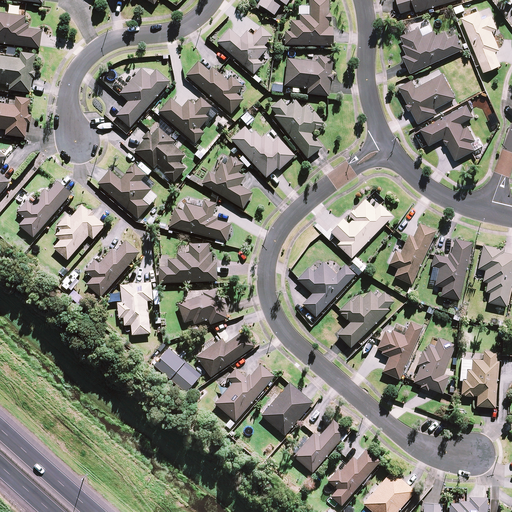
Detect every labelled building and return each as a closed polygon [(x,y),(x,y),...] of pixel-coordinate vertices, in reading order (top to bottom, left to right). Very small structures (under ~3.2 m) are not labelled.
[(274,14),(282,2),(278,0),(261,0),(258,4),(274,14)] [(331,14),(329,14),(328,0),(309,0),(309,15),(300,15),(300,21),(291,21),(291,32),(285,32),(285,44),(333,45),(333,27),(329,27),(329,21),(331,22),(331,14)] [(397,0),(401,12),(415,7),(412,0),(397,0)] [(412,0),(415,7),(416,11),(417,11),(451,0),(412,0)] [(462,4),(453,7),(456,13),(464,10),(462,4)] [(492,14),(482,19),(478,10),(461,17),(483,72),(501,64),(495,51),(500,49),(492,30),(497,28),(492,14)] [(26,16),(0,12),(0,42),(40,47),(42,29),(25,27),(26,16)] [(420,28),(423,35),(433,30),(430,23),(420,28)] [(272,36),(261,26),(253,35),(247,30),(240,38),(229,28),(216,42),(253,74),(262,63),(257,59),(267,48),(264,45),(272,36)] [(436,34),(434,29),(433,30),(423,35),(420,28),(419,27),(401,35),(404,43),(402,44),(406,54),(403,56),(410,72),(463,48),(456,34),(448,38),(445,30),(436,34)] [(36,54),(21,52),(20,58),(0,55),(0,82),(11,84),(10,90),(31,92),(36,54)] [(333,74),(331,73),(333,57),(318,56),(317,61),(287,58),(284,86),(308,88),(307,94),(329,96),(330,81),(332,81),(333,74)] [(200,63),(188,76),(189,77),(233,115),(245,100),(239,94),(245,87),(234,77),(230,82),(218,71),(215,68),(212,72),(200,63)] [(150,76),(141,68),(128,84),(119,76),(111,86),(128,101),(116,115),(130,127),(168,82),(155,71),(150,76)] [(456,97),(443,72),(416,86),(412,79),(398,86),(407,103),(406,104),(409,110),(410,109),(418,123),(437,113),(435,108),(456,97)] [(306,91),(291,91),(291,98),(306,99),(306,91)] [(31,99),(16,97),(15,105),(0,103),(0,127),(7,129),(6,135),(26,137),(28,122),(31,123),(32,115),(29,115),(31,99)] [(169,97),(155,112),(193,145),(204,132),(199,128),(208,117),(205,114),(212,107),(201,97),(194,105),(188,100),(182,108),(169,97)] [(276,114),(274,116),(307,158),(322,147),(311,133),(314,130),(315,131),(322,126),(321,125),(324,123),(319,117),(314,111),(312,113),(305,105),(302,107),(295,99),(287,106),(281,98),(270,107),(276,114)] [(473,116),(467,104),(420,128),(421,130),(428,144),(429,144),(443,137),(444,138),(443,139),(446,144),(447,144),(455,159),(472,151),(475,149),(471,142),(475,139),(468,125),(463,128),(461,122),(473,116)] [(254,119),(247,112),(241,118),(247,125),(254,119)] [(173,140),(157,126),(135,151),(154,168),(157,164),(166,171),(164,173),(173,181),(185,168),(178,162),(184,155),(170,143),(173,140)] [(247,128),(233,140),(268,178),(279,169),(281,171),(297,156),(280,138),(275,143),(267,135),(263,138),(257,132),(254,135),(247,128)] [(475,139),(471,142),(475,149),(483,145),(479,137),(475,139)] [(206,151),(200,146),(194,154),(201,159),(206,151)] [(0,163),(6,156),(0,150),(0,193),(11,181),(0,171),(0,163)] [(211,172),(204,184),(245,209),(254,193),(242,186),(247,177),(241,173),(246,165),(233,157),(227,165),(224,163),(216,176),(211,172)] [(146,174),(135,164),(121,180),(110,170),(98,184),(138,218),(158,195),(141,180),(146,174)] [(72,193),(57,180),(37,203),(30,197),(18,211),(26,218),(20,225),(33,237),(72,193)] [(380,205),(380,204),(375,209),(366,200),(365,199),(349,215),(352,219),(348,223),(343,218),(330,231),(340,241),(337,244),(351,258),(384,224),(392,216),(380,205)] [(176,209),(171,228),(229,242),(233,224),(219,221),(220,218),(215,217),(218,204),(205,201),(204,207),(187,203),(185,211),(176,209)] [(105,225),(81,205),(69,219),(65,216),(52,231),(61,239),(54,247),(67,259),(88,235),(93,239),(105,225)] [(435,231),(419,224),(413,236),(409,234),(406,240),(400,253),(395,250),(389,264),(398,268),(394,276),(411,284),(435,231)] [(459,300),(472,242),(454,238),(451,253),(448,252),(447,257),(434,254),(431,266),(438,268),(435,285),(442,287),(440,296),(459,300)] [(139,252),(125,240),(115,251),(112,248),(99,263),(94,259),(85,270),(92,277),(86,284),(100,296),(139,252)] [(162,284),(219,281),(219,263),(214,263),(214,253),(212,253),(211,244),(191,244),(191,254),(179,254),(179,259),(170,260),(170,267),(161,267),(162,284)] [(503,250),(482,245),(482,246),(477,269),(485,271),(483,278),(482,282),(487,283),(486,290),(490,291),(488,302),(506,306),(511,278),(511,254),(503,253),(503,250)] [(336,274),(322,261),(313,272),(308,267),(297,279),(312,293),(302,304),(315,316),(354,274),(344,265),(336,274)] [(485,271),(477,269),(475,277),(483,278),(485,271)] [(120,285),(121,292),(109,293),(110,303),(117,302),(118,317),(123,317),(124,325),(131,324),(132,334),(150,333),(147,300),(152,300),(151,282),(120,285)] [(212,325),(230,319),(225,306),(228,305),(225,297),(223,298),(219,288),(205,293),(206,295),(180,304),(186,323),(195,320),(196,325),(211,320),(212,325)] [(387,308),(394,301),(384,291),(377,298),(370,291),(363,298),(359,294),(352,301),(350,299),(340,309),(339,310),(341,312),(340,313),(346,320),(347,319),(350,321),(337,334),(351,348),(357,341),(389,310),(387,308)] [(377,348),(382,350),(380,353),(389,357),(383,371),(399,379),(399,378),(422,327),(410,321),(407,328),(404,335),(393,330),(392,330),(390,333),(385,331),(381,341),(377,348)] [(393,330),(404,335),(407,328),(396,323),(393,330)] [(198,357),(212,378),(257,347),(246,331),(228,344),(224,339),(223,339),(198,357)] [(413,382),(420,384),(419,387),(427,390),(428,388),(442,393),(442,392),(449,376),(443,374),(455,343),(438,337),(434,347),(428,344),(425,351),(422,350),(416,365),(419,366),(414,381),(413,382)] [(482,360),(472,359),(471,369),(466,368),(465,378),(462,378),(461,393),(461,394),(464,394),(464,395),(473,396),(473,395),(477,396),(476,406),(495,407),(498,361),(496,361),(497,352),(483,351),(482,360)] [(459,378),(462,378),(465,378),(466,368),(471,369),(472,359),(461,358),(459,378)] [(237,422),(277,377),(263,365),(253,376),(251,374),(248,378),(237,368),(236,370),(229,379),(234,383),(216,404),(237,422)] [(287,436),(315,403),(292,383),(290,384),(263,416),(287,436)] [(235,422),(230,418),(224,426),(229,430),(235,422)] [(314,473),(349,432),(336,420),(321,437),(316,432),(295,456),(314,473)] [(343,506),(382,461),(368,449),(359,460),(355,457),(351,461),(342,471),(340,469),(329,481),(339,490),(333,497),(343,506)] [(374,511),(399,511),(418,491),(394,471),(365,504),(374,511)] [(489,511),(490,498),(471,497),(471,502),(460,501),(460,504),(451,503),(450,511),(489,511)] [(443,511),(444,504),(426,503),(425,511),(443,511)]
